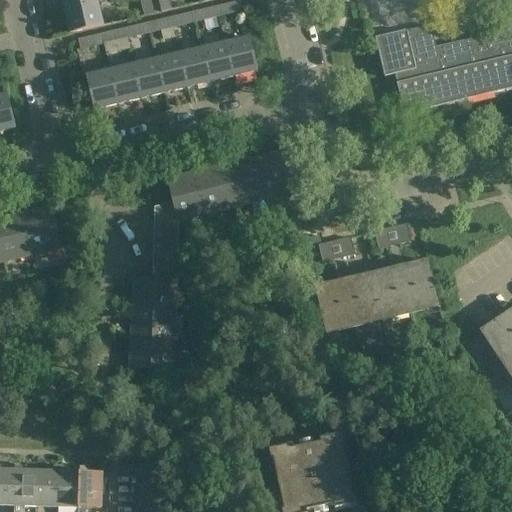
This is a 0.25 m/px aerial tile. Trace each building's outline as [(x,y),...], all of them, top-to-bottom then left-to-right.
[(95,0),(59,0),(62,11),(97,3),(95,0)] [(157,14),(153,0),(141,0),(145,17),(157,14)] [(173,10),(170,0),(159,0),(162,13),(173,10)] [(511,23),(499,26),(501,33),(435,49),(430,27),(417,30),(410,0),(409,0),(401,2),(400,0),(368,0),(378,38),(375,39),(384,78),(394,75),(403,115),(511,89),(511,23)] [(97,3),(62,11),(68,35),(102,27),(97,3)] [(220,11),(222,21),(243,16),(241,6),(220,11)] [(222,21),(220,11),(196,16),(198,26),(222,21)] [(198,26),(196,16),(174,22),(177,31),(198,26)] [(174,22),(151,27),(153,37),(177,31),(174,22)] [(153,37),(151,27),(127,33),(130,42),(153,37)] [(127,33),(103,38),(105,48),(130,42),(127,33)] [(105,48),(103,38),(78,44),(81,54),(105,48)] [(249,40),(228,44),(236,77),(256,72),(249,40)] [(236,77),(228,44),(204,50),(213,83),(236,77)] [(213,83),(204,50),(183,55),(191,88),(213,83)] [(183,55),(159,61),(167,94),(191,88),(183,55)] [(167,94),(159,61),(135,66),(143,99),(167,94)] [(135,66),(111,72),(118,105),(143,99),(135,66)] [(118,105),(111,72),(86,78),(94,111),(118,105)] [(5,97),(0,98),(0,134),(13,131),(5,97)] [(258,158),(268,200),(293,194),(283,153),(258,158)] [(268,200),(258,158),(228,165),(237,207),(268,200)] [(228,165),(199,172),(208,214),(237,207),(228,165)] [(208,214),(199,172),(167,180),(173,206),(176,221),(179,220),(208,214)] [(173,206),(155,210),(155,222),(179,223),(179,220),(176,221),(173,206)] [(52,208),(26,214),(35,257),(62,251),(52,208)] [(26,214),(0,220),(0,237),(6,263),(35,257),(26,214)] [(179,223),(155,222),(154,234),(179,235),(179,223)] [(406,227),(395,229),(397,238),(408,236),(406,227)] [(386,232),(374,234),(376,243),(388,240),(386,232)] [(179,235),(154,234),(154,246),(179,247),(179,235)] [(408,236),(397,238),(399,247),(411,245),(408,236)] [(350,240),(339,243),(341,252),(353,249),(350,240)] [(390,249),(388,240),(376,243),(379,252),(390,249)] [(321,256),(332,254),(330,245),(318,248),(321,256)] [(179,247),(154,246),(154,258),(178,259),(179,247)] [(355,258),(353,249),(341,252),(343,261),(355,258)] [(332,254),(321,256),(323,265),(334,263),(332,254)] [(178,259),(154,258),(153,270),(178,271),(178,259)] [(428,261),(399,268),(410,315),(439,308),(428,261)] [(410,315),(399,268),(370,275),(382,322),(410,315)] [(178,271),(153,270),(153,282),(174,282),(178,282),(178,271)] [(370,275),(342,282),(353,329),(382,322),(370,275)] [(174,282),(153,282),(132,281),(131,311),(173,313),(174,282)] [(353,329),(342,282),(313,289),(325,336),(353,329)] [(173,313),(131,311),(130,340),(173,342),(173,313)] [(511,346),(511,311),(479,333),(495,358),(511,346)] [(173,342),(130,340),(129,370),(172,371),(173,342)] [(511,346),(495,358),(511,382),(511,346)] [(277,462),(274,463),(283,511),(327,511),(328,511),(334,510),(334,511),(342,511),(354,510),(353,509),(349,509),(348,506),(353,500),(355,499),(345,449),(342,449),(336,445),(336,441),(340,441),(340,439),(321,443),(322,447),(315,448),(314,443),(300,446),(301,451),(295,452),(294,448),(275,452),(276,453),(280,452),(281,456),(277,462)] [(0,468),(0,507),(15,508),(17,475),(1,474),(1,470),(0,468)] [(17,468),(17,475),(15,508),(15,511),(26,511),(26,508),(37,509),(38,475),(24,475),(24,471),(20,468),(17,468)] [(53,476),(38,475),(37,509),(59,509),(60,469),(55,469),(53,471),(53,476)] [(60,469),(59,509),(80,510),(81,477),(66,476),(66,473),(64,469),(60,469)] [(82,470),(81,477),(80,510),(80,511),(91,511),(102,511),(103,477),(87,477),(87,473),(85,470),(82,470)]
